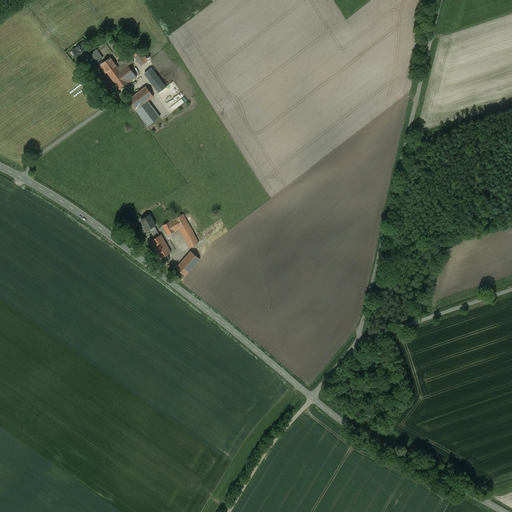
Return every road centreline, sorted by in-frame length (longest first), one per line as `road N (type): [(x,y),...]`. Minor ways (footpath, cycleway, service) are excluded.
road 1 (tertiary): [(0,166),(117,241),(312,398)]
road 2 (unclassified): [(358,341),(441,0)]
road 3 (tertiary): [(312,398),(503,511)]
road 4 (unclassified): [(358,341),(511,289)]
road 5 (unclassified): [(229,511),(312,398)]
